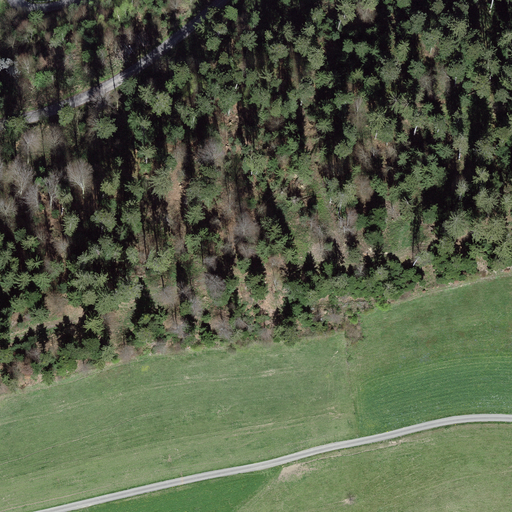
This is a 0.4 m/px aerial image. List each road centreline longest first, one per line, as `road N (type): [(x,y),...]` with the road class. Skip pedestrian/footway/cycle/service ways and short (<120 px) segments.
road 1 (unclassified): [(511,418),(437,423),(46,511)]
road 2 (unclassified): [(0,125),(89,97),(234,0)]
